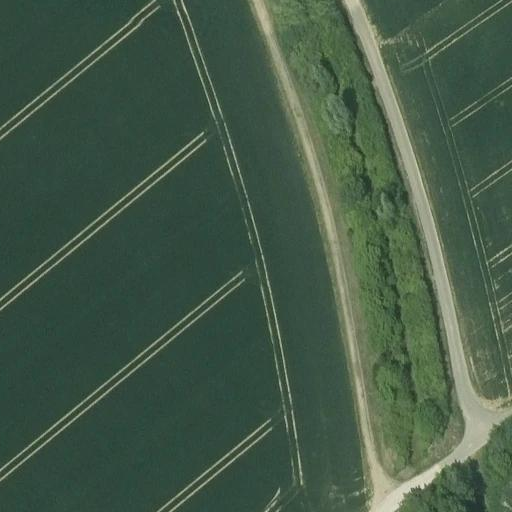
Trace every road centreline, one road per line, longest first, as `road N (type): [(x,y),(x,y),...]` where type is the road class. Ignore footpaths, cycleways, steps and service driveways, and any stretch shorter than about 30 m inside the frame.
road 1 (track): [(254,0),(303,136),(385,510)]
road 2 (track): [(349,0),(405,146),(476,443)]
